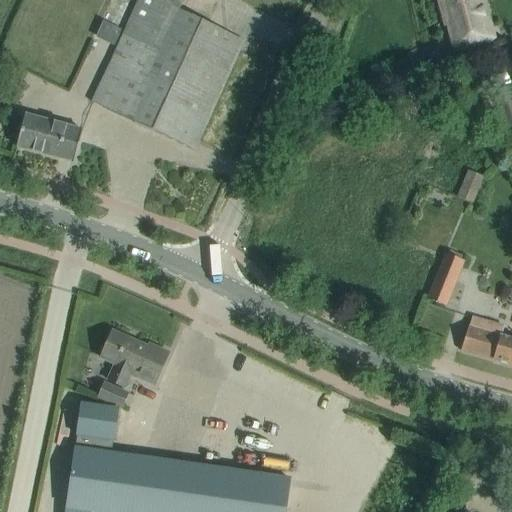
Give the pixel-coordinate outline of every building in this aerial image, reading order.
[(91,103),(192,151),(242,41),(178,11),(182,0),(138,0),(110,63),(91,103)] [(453,51),(491,40),(491,39),(485,41),(475,6),(484,4),(482,0),(436,0),(444,26),(446,25),(453,51)] [(81,131),(24,115),(15,147),(73,163),(81,131)] [(468,170),(457,199),(471,204),(483,176),(468,170)] [(426,299),(444,306),(462,262),(444,254),(426,299)] [(469,317),(460,351),(511,366),(511,340),(484,332),(487,322),(469,317)] [(114,364),(107,381),(123,388),(131,372),(135,374),(133,378),(153,386),(167,353),(148,345),(146,348),(111,332),(100,358),(114,364)] [(120,410),(127,394),(103,383),(96,399),(120,410)] [(283,511),(287,480),(71,451),(63,511),(283,511)]
